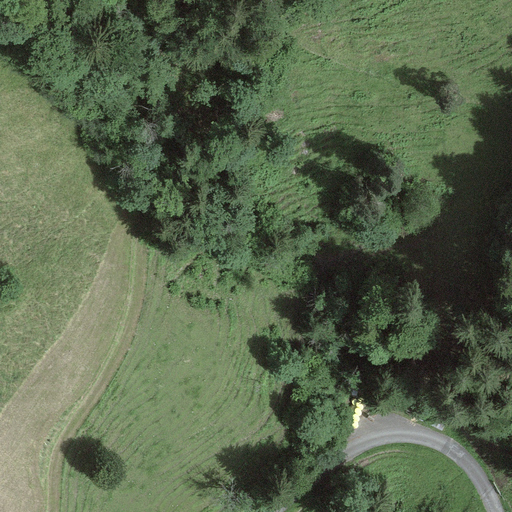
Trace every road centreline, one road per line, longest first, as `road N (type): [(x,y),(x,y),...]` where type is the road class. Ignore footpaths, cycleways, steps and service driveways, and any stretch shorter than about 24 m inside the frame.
road 1 (track): [(54,511),(61,446),(110,374),(128,331),(155,143),(166,120),(245,52),(328,0)]
road 2 (residential): [(495,511),(451,447),(405,434),(374,438),(333,459),(271,511)]
